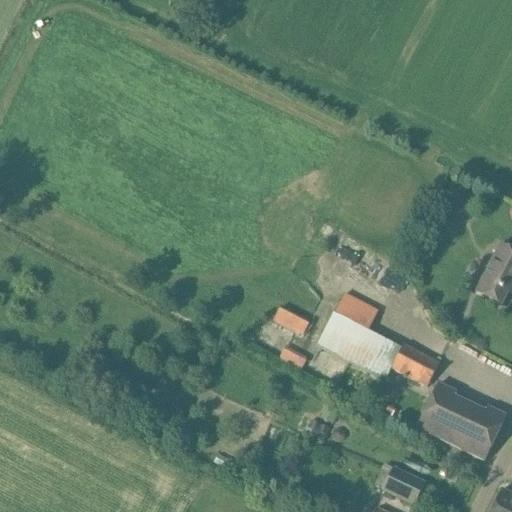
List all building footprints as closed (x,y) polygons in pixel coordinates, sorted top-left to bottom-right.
[(448,225),(466,215),(455,197),(438,208),(448,225)] [(511,251),(500,245),(475,294),(501,307),(505,299),(507,294),(510,289),(511,290),(511,251)] [(349,365),(377,313),(345,296),(317,348),(349,365)] [(310,323),(281,309),(274,323),(302,338),(310,323)] [(391,370),(426,389),(439,364),(404,346),(391,370)] [(286,349),(278,363),(300,375),(307,361),(286,349)] [(505,420),(438,386),(417,428),(485,461),(505,420)] [(326,406),(321,417),(333,423),(339,413),(326,406)] [(382,419),(388,422),(395,412),(388,408),(382,419)] [(311,421),(305,435),(323,443),(329,430),(311,421)] [(333,433),(332,437),(333,440),(335,442),(339,443),(342,442),(344,439),(345,436),(344,433),(341,431),(338,430),(335,431),(333,433)] [(392,470),(384,466),(374,486),(414,506),(425,485),(392,469),(392,470)] [(511,511),(511,496),(501,491),(491,511),(511,511)]
